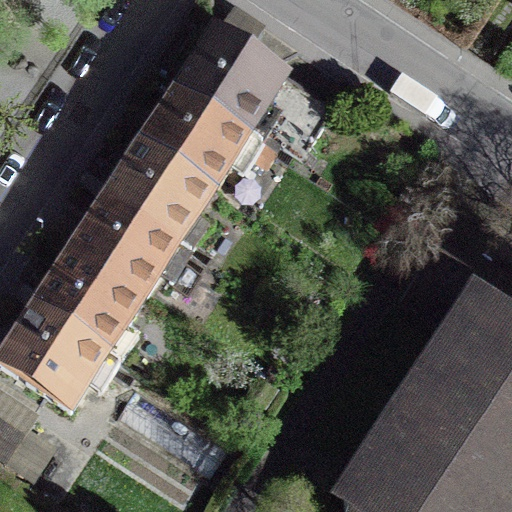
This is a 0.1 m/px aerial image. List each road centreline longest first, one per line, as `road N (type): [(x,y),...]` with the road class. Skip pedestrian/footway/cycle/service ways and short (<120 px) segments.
road 1 (residential): [(149,0),(0,233)]
road 2 (residential): [(511,141),(295,0)]
